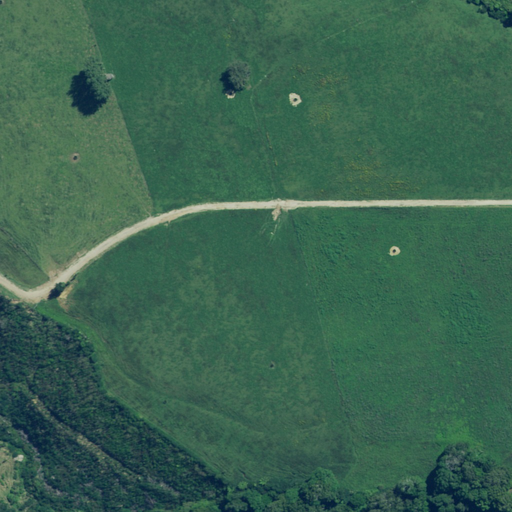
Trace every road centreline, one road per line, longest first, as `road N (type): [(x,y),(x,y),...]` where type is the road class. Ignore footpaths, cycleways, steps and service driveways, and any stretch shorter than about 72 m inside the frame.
road 1 (track): [(511,197),(181,206),(107,241),(52,294),(10,287),(0,275)]
road 2 (track): [(451,346),(483,511)]
